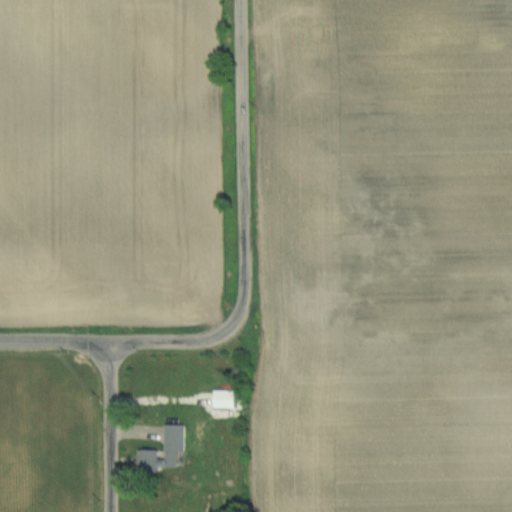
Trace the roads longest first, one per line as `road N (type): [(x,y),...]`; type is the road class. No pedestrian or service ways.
road 1 (residential): [(112,344),(211,342),(245,308),(243,0)]
road 2 (residential): [(112,511),(112,344)]
